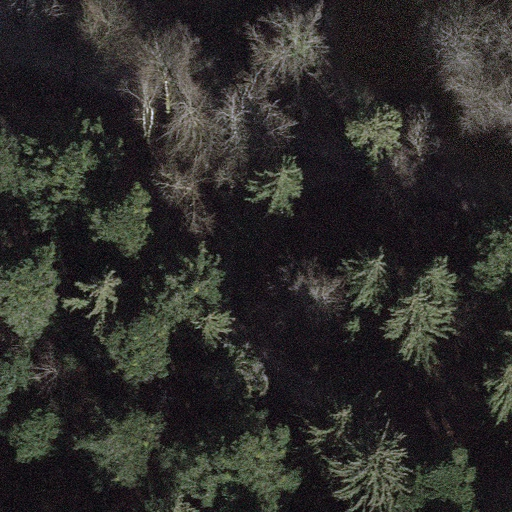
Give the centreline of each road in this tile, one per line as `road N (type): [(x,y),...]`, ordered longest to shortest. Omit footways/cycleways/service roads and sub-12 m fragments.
road 1 (track): [(479,511),(368,428),(208,335),(0,117)]
road 2 (track): [(0,56),(511,199)]
road 3 (track): [(370,157),(283,189),(208,335)]
